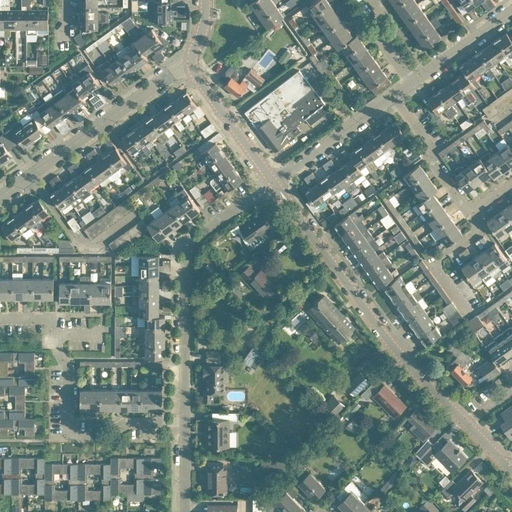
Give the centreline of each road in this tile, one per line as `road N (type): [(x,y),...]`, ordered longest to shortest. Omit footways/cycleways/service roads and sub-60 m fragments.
road 1 (tertiary): [(465,423),(390,343),(274,183)]
road 2 (residential): [(184,421),(190,244),(274,183)]
road 3 (tertiary): [(191,58),(0,197)]
road 4 (residential): [(184,421),(128,420),(99,437),(71,436),(57,335)]
road 5 (tertiary): [(274,183),(194,75),(191,58)]
road 6 (residential): [(274,183),(394,95)]
road 7 (residential): [(470,316),(432,262),(480,232),(468,212)]
road 8 (residential): [(468,212),(394,95)]
road 9 (residential): [(411,82),(511,11)]
